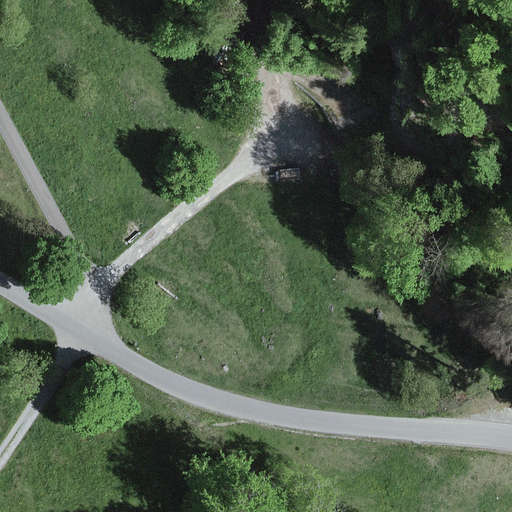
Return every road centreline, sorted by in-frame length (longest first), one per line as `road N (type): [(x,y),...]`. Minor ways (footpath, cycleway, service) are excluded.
road 1 (unclassified): [(76,329),(173,384),(239,407),(511,438)]
road 2 (residential): [(76,329),(85,301),(76,254),(0,108)]
road 3 (track): [(76,329),(65,361),(0,463)]
road 4 (track): [(271,125),(262,0)]
